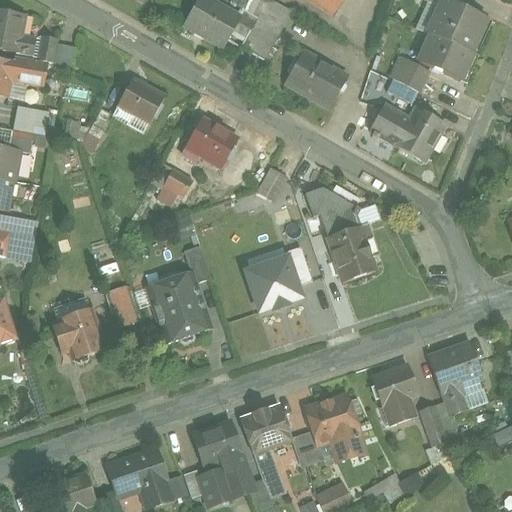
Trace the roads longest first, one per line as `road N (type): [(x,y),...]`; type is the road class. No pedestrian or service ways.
road 1 (residential): [(480,308),(0,471)]
road 2 (residential): [(65,0),(441,212)]
road 3 (residential): [(511,25),(441,212)]
